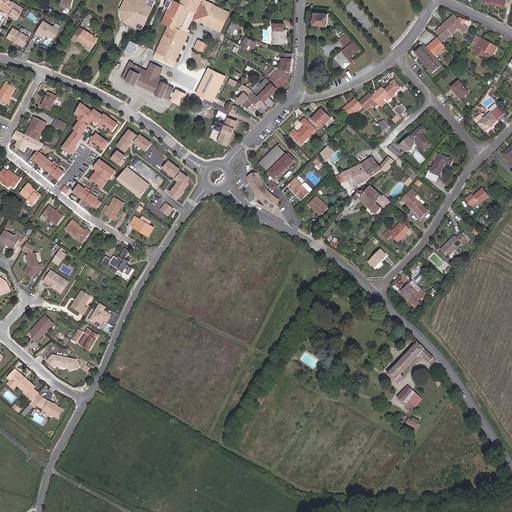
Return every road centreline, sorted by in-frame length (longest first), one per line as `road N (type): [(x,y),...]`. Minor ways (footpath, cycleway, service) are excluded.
road 1 (track): [(511,481),(451,492),(308,494),(99,374)]
road 2 (tertiary): [(374,293),(397,305),(456,374),(511,466)]
road 3 (tertiary): [(44,72),(151,126),(206,171)]
road 4 (residential): [(3,149),(80,212),(157,256)]
road 5 (tertiary): [(225,185),(374,293)]
road 6 (residential): [(374,293),(424,240),(481,155)]
road 7 (residential): [(84,400),(157,256)]
road 8 (unknown): [(127,511),(57,473),(0,425)]
road 9 (residential): [(39,511),(50,467),(84,400)]
